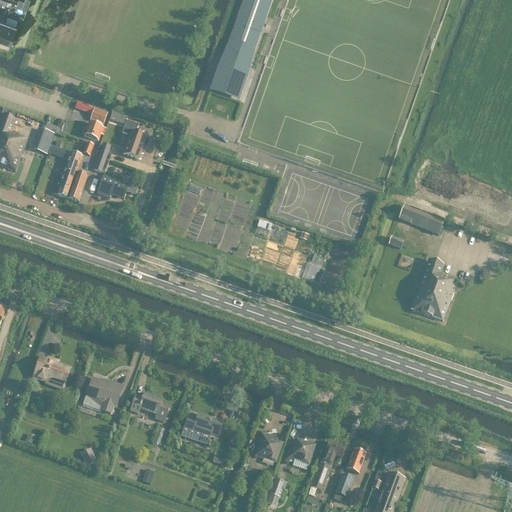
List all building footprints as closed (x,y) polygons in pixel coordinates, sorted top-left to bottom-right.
[(251,48),(254,49),(266,16),(271,0),(242,0),(240,6),(228,40),(229,40),(220,65),(218,65),(211,85),(235,94),(242,74),(243,74),(243,73),(242,73),(245,66),(246,66),(250,57),(248,56),(251,48)] [(15,25),(5,22),(0,36),(0,39),(9,43),(15,25)] [(107,112),(93,108),(89,119),(102,124),(107,112)] [(16,119),(2,115),(1,114),(0,118),(0,165),(15,171),(26,139),(20,136),(20,134),(12,131),(16,119)] [(129,134),(123,153),(138,158),(143,145),(144,145),(147,144),(148,141),(147,138),(145,137),(146,136),(135,132),(138,124),(126,120),(122,132),(129,134)] [(84,135),(98,140),(100,134),(103,135),(105,128),(89,122),(84,135)] [(57,127),(46,123),(43,130),(53,133),(54,133),(57,127)] [(46,154),(53,133),(43,130),(41,129),(33,149),(46,154)] [(82,153),(89,155),(93,145),(86,142),(82,153)] [(107,153),(110,146),(103,143),(98,156),(109,160),(111,154),(107,153)] [(77,173),(83,156),(71,152),(61,181),(57,179),(52,193),(67,198),(76,172),(77,173)] [(51,165),(57,167),(60,157),(55,155),(51,165)] [(109,160),(98,156),(98,157),(96,156),(92,169),(104,173),(109,160)] [(67,198),(78,202),(87,176),(77,173),(76,172),(67,198)] [(109,198),(110,194),(123,198),(128,185),(103,176),(97,193),(109,198)] [(398,219),(438,234),(444,221),(404,205),(398,219)] [(388,244),(400,248),(403,241),(391,237),(388,244)] [(449,277),(450,274),(441,271),(443,264),(428,259),(410,309),(442,321),(457,280),(449,277)] [(57,364),(58,361),(47,357),(46,360),(39,358),(33,378),(46,383),(47,378),(65,384),(70,369),(57,364)] [(83,405),(111,415),(114,408),(114,409),(122,387),(110,383),(110,385),(93,379),(83,405)] [(155,419),(164,422),(169,407),(161,404),(162,401),(144,395),(142,399),(135,396),(130,411),(138,414),(139,410),(156,416),(155,419)] [(183,430),(209,439),(210,436),(217,439),(222,422),(198,414),(196,420),(188,417),(183,430)] [(154,441),(159,443),(164,429),(159,427),(154,441)] [(262,458),(263,456),(274,460),(279,447),(276,442),(271,440),(273,435),(260,430),(257,440),(262,442),(259,449),(258,448),(255,455),(262,458)] [(292,465),(292,463),(299,465),(299,467),(306,470),(309,462),(307,462),(313,446),(297,440),(291,456),(286,454),(283,462),(292,465)] [(321,459),(320,463),(328,466),(328,465),(330,466),(331,463),(335,455),(341,457),(345,447),(329,441),(322,459),(321,459)] [(346,470),(358,474),(365,455),(353,450),(346,470)] [(101,471),(105,473),(112,454),(108,452),(101,471)] [(318,462),(310,486),(319,490),(328,466),(320,463),(318,462)] [(145,469),(141,481),(149,484),(153,472),(145,469)] [(372,511),(392,511),(405,479),(387,472),(372,511)] [(334,493),(346,497),(352,478),(340,474),(334,493)] [(266,504),(275,507),(281,489),(284,489),(286,483),(275,479),(270,495),(269,495),(266,504)] [(371,487),(378,489),(381,483),(374,480),(371,487)]
